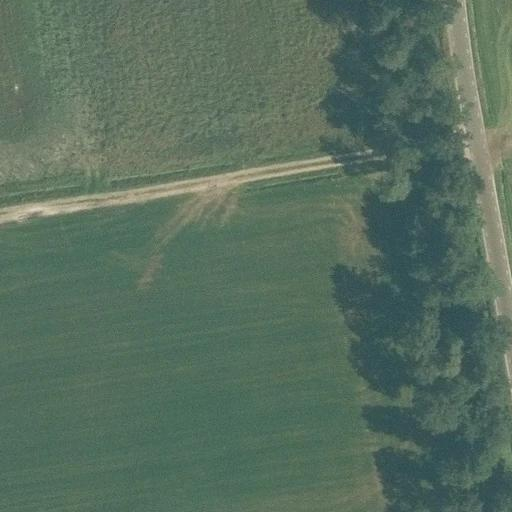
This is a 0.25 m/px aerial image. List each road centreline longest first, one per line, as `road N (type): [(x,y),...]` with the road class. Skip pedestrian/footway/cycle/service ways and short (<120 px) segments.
road 1 (track): [(0,212),(476,140)]
road 2 (unclassified): [(511,337),(453,0)]
